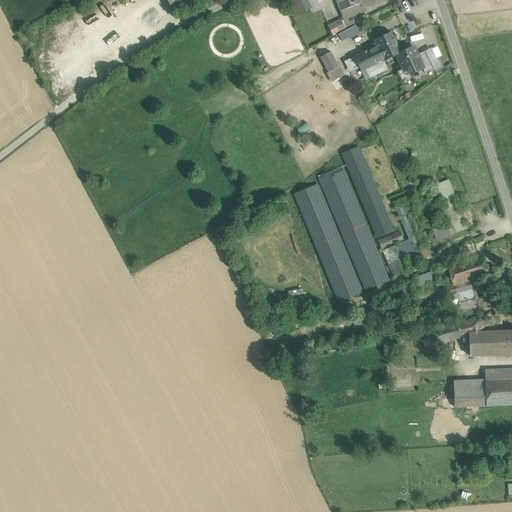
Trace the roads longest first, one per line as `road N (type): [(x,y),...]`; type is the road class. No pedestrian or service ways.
road 1 (unclassified): [(233,0),(140,48),(0,155)]
road 2 (unclassified): [(511,215),(438,0)]
